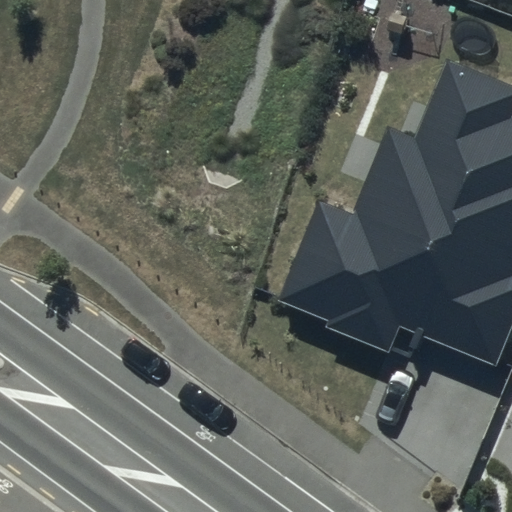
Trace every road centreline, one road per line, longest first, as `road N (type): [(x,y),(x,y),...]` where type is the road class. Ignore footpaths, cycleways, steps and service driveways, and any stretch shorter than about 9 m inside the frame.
road 1 (secondary): [(0,333),(244,511)]
road 2 (secondary): [(130,511),(0,418)]
